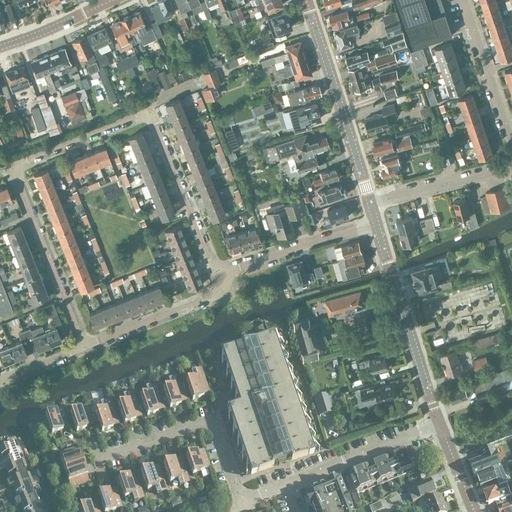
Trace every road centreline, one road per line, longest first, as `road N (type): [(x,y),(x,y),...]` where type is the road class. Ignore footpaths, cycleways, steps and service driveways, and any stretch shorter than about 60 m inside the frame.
road 1 (residential): [(224,280),(153,117),(13,169)]
road 2 (tertiary): [(370,201),(307,0)]
road 3 (tertiary): [(440,424),(378,225)]
road 4 (residential): [(13,169),(85,349)]
road 5 (residential): [(245,498),(210,431),(103,471)]
road 6 (residential): [(284,484),(440,424)]
road 7 (residential): [(224,280),(378,225)]
road 8 (residential): [(511,155),(463,0)]
road 9 (residential): [(85,349),(219,297),(224,280)]
road 10 (residential): [(370,201),(511,164)]
road 11 (tertiary): [(0,47),(110,0)]
